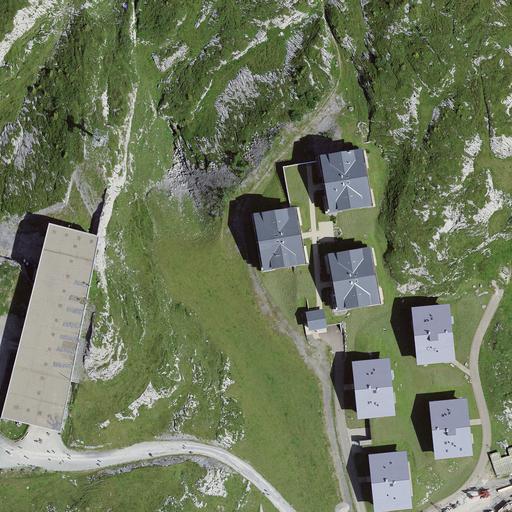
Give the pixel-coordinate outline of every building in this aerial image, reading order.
[(361,154),(321,160),(330,213),(369,207),(361,154)] [(296,212),(256,218),(264,270),(304,264),(296,212)] [(102,240),(47,228),(3,420),(29,426),(39,428),(58,432),(102,240)] [(371,252),(330,258),(338,310),(379,304),(371,252)] [(447,309),(414,312),(419,365),(452,361),(447,309)] [(323,312),(308,314),(310,330),(326,328),(323,312)] [(387,361),(354,365),(359,418),(393,415),(387,361)] [(465,403),(432,407),(437,458),(471,454),(465,403)] [(405,454),(372,457),(377,510),(410,507),(405,454)]
